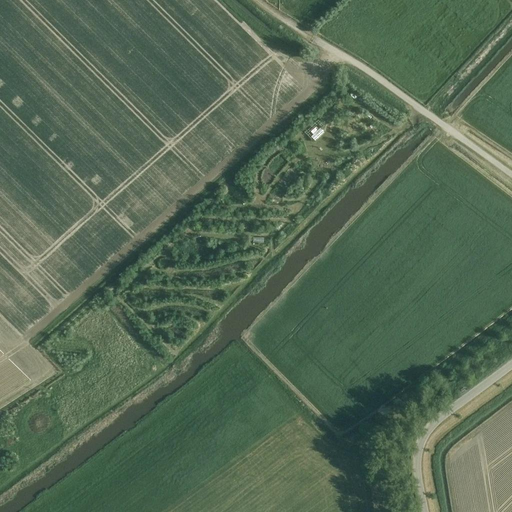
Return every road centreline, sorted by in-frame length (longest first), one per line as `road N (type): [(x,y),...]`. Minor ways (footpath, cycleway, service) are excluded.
road 1 (unclassified): [(511,175),(313,38)]
road 2 (unclassified): [(423,511),(415,464),(420,438),(436,417),(511,362)]
